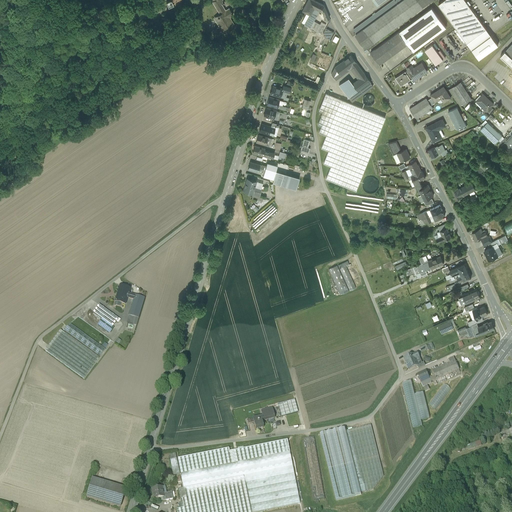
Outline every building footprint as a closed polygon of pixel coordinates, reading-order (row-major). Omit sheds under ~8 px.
[(222,0),(216,0),(214,1),(212,2),(220,15),(217,17),(218,18),(216,19),(221,27),(216,30),(218,34),(215,36),(223,32),(223,33),(235,26),(229,17),(233,15),(229,8),(225,10),(221,4),(224,2),(223,1),(222,0)] [(323,5),(313,0),(307,0),(302,10),(310,14),(314,7),(315,8),(320,11),(322,12),(325,8),(323,5)] [(393,0),(361,24),(374,42),(432,0),(393,0)] [(486,28),(465,0),(443,0),(438,4),(456,28),(464,39),(462,40),(464,43),(466,42),(467,42),(486,28)] [(310,16),(316,19),(320,11),(315,8),(310,16)] [(432,8),(399,32),(408,44),(413,51),(446,27),(432,8)] [(244,10),(239,13),(242,19),(248,15),(244,10)] [(309,15),(304,24),(311,28),(314,21),(316,19),(310,16),(309,15)] [(146,21),(140,23),(142,30),(148,28),(148,26),(146,21)] [(320,24),(314,21),(311,28),(321,33),(325,24),(321,22),(320,24)] [(374,42),(361,24),(353,30),(367,48),(374,42)] [(302,35),(305,30),(307,31),(309,28),(305,26),(298,39),(301,41),(304,36),(302,35)] [(333,32),(326,28),(323,33),(325,35),(331,37),(333,32)] [(456,28),(454,30),(462,41),(462,40),(464,39),(456,28)] [(472,49),(491,35),(486,28),(467,42),(472,49)] [(142,31),(133,35),(135,39),(144,35),(142,31)] [(399,32),(375,50),(384,62),(408,44),(399,32)] [(491,35),(472,49),(479,59),(498,45),(491,35)] [(425,51),(435,65),(443,60),(437,52),(432,45),(425,51)] [(384,62),(375,50),(370,53),(379,65),(384,62)] [(437,52),(443,60),(445,58),(440,50),(437,52)] [(511,57),(505,51),(500,56),(508,64),(511,66),(511,57)] [(351,55),(344,60),(349,68),(351,67),(356,63),(351,55)] [(344,60),(335,67),(341,76),(342,74),(342,73),(349,68),(344,60)] [(364,74),(356,63),(351,67),(359,78),(364,74)] [(422,63),(414,69),(412,65),(407,68),(408,70),(413,78),(414,80),(427,72),(422,63)] [(405,71),(395,78),(401,86),(411,79),(406,71),(405,71)] [(359,78),(352,83),(358,91),(370,82),(364,74),(359,78)] [(345,81),(339,85),(349,98),(351,96),(345,88),(348,86),(345,81)] [(358,91),(351,96),(354,100),(373,86),(370,82),(358,91)] [(471,98),(461,82),(452,87),(463,104),(471,98)] [(358,91),(352,83),(348,86),(345,88),(351,96),(358,91)] [(282,89),(273,86),(270,94),(280,96),(282,90),(282,89)] [(443,87),(430,95),(434,102),(442,97),(445,102),(450,98),(443,87)] [(385,117),(325,93),(319,110),(322,112),(317,125),(321,126),(318,132),(326,135),(321,148),(328,151),(323,163),(331,166),(326,179),(356,191),(385,117)] [(494,104),(483,94),(476,101),(487,111),(494,104)] [(374,105),(373,95),(363,95),(363,105),(374,105)] [(279,100),(269,97),(267,105),(277,108),(278,105),(279,100)] [(426,98),(410,109),(416,119),(433,109),(426,98)] [(276,110),(266,107),(264,115),(274,118),(275,114),(276,110)] [(466,125),(457,107),(448,112),(457,129),(466,125)] [(442,120),(426,127),(433,141),(441,138),(437,129),(445,125),(442,120)] [(502,136),(487,122),(484,126),(480,130),(495,143),(498,140),(502,136)] [(271,127),(261,124),(259,131),(269,134),(269,133),(273,134),(275,127),(271,125),(271,127)] [(456,150),(462,154),(478,135),(473,131),(456,150)] [(511,133),(507,139),(501,145),(511,155),(511,133)] [(268,137),(258,134),(256,142),(265,145),(268,137)] [(500,142),(499,143),(501,145),(507,139),(505,137),(504,138),(500,142)] [(511,169),(477,143),(472,150),(511,179),(511,169)] [(264,148),(255,145),(253,153),(262,156),(263,155),(264,150),(264,148)] [(399,146),(392,146),(390,147),(394,155),(397,153),(401,151),(399,146)] [(435,147),(434,147),(428,150),(431,157),(441,152),(442,152),(442,151),(439,146),(438,147),(437,146),(435,147)] [(497,170),(468,148),(458,161),(487,183),(492,177),(497,170)] [(274,153),(264,150),(263,155),(273,158),(274,153)] [(401,151),(397,153),(394,155),(393,155),(394,157),(394,156),(397,163),(410,157),(406,150),(404,151),(404,150),(401,151)] [(260,164),(250,161),(248,169),(258,172),(258,169),(260,164)] [(418,167),(416,161),(408,165),(412,171),(413,170),(415,174),(421,171),(419,167),(418,167)] [(272,169),(266,167),(266,166),(260,164),(258,169),(264,171),(262,177),(269,179),(271,172),(272,170),(272,169)] [(286,175),(272,170),(271,172),(275,173),(273,179),(272,179),(272,180),(284,183),(286,175)] [(415,174),(411,176),(411,177),(413,176),(414,178),(412,178),(414,183),(419,181),(425,178),(422,171),(421,171),(415,174)] [(372,177),(371,177),(370,177),(368,178),(367,178),(366,178),(365,179),(364,180),(363,181),(363,183),(362,183),(362,184),(362,185),(362,187),(362,188),(363,188),(363,189),(363,190),(364,190),(364,191),(365,192),(366,192),(367,193),(368,193),(369,193),(370,194),(372,193),(373,193),(375,192),(376,191),(377,191),(377,190),(378,188),(378,187),(379,185),(378,184),(378,183),(378,182),(377,181),(376,180),(376,179),(375,179),(374,178),(373,178),(372,177)] [(256,181),(248,178),(245,186),(243,191),(252,194),(252,193),(254,187),(256,181)] [(477,180),(476,180),(475,178),(471,180),(475,187),(480,184),(477,180)] [(471,180),(471,179),(466,182),(467,184),(464,186),(468,193),(476,189),(475,187),(471,180)] [(464,186),(458,189),(455,182),(447,186),(455,200),(468,193),(464,186)] [(430,192),(427,186),(423,188),(418,190),(420,194),(421,194),(424,200),(433,196),(431,192),(430,192)] [(261,189),(254,187),(252,193),(259,196),(261,189)] [(484,190),(479,193),(481,198),(493,191),(490,187),(485,190),(484,190)] [(501,191),(494,195),(492,192),(480,199),(485,207),(504,196),(501,191)] [(480,198),(476,200),(481,209),(485,207),(480,199),(480,198)] [(440,205),(430,209),(432,215),(442,210),(440,205)] [(442,210),(432,215),(435,220),(445,216),(442,210)] [(447,228),(440,231),(442,236),(444,240),(451,237),(447,228)] [(481,229),(472,233),(476,241),(487,235),(485,230),(482,231),(481,229)] [(497,248),(494,249),(493,246),(484,251),(489,260),(501,255),(499,251),(498,251),(497,248)] [(425,255),(422,257),(419,258),(422,263),(413,267),(415,272),(416,275),(426,270),(428,270),(429,270),(430,270),(431,270),(431,269),(431,268),(428,261),(427,260),(425,255)] [(440,256),(428,261),(431,268),(431,269),(436,267),(436,268),(441,266),(440,265),(444,263),(440,256)] [(356,288),(346,265),(349,264),(348,261),(338,265),(350,291),(356,288)] [(405,261),(395,266),(397,270),(407,266),(405,261)] [(465,263),(457,267),(459,271),(460,274),(468,270),(465,263)] [(348,291),(337,265),(328,269),(340,295),(348,291)] [(468,270),(460,274),(461,276),(463,280),(471,277),(468,270)] [(130,288),(120,285),(117,294),(118,295),(116,302),(125,305),(127,298),(133,300),(135,295),(128,293),(130,288)] [(476,288),(458,297),(460,300),(464,298),(466,303),(480,297),(476,288)] [(144,298),(135,295),(133,300),(128,316),(129,316),(135,318),(138,319),(144,298)] [(118,319),(99,305),(93,313),(102,319),(112,327),(118,319)] [(477,309),(480,316),(480,317),(481,316),(488,313),(484,306),(477,309)] [(473,320),(468,322),(470,326),(476,323),(483,320),(481,316),(480,317),(480,316),(476,318),(473,320)] [(112,341),(78,317),(71,323),(106,349),(112,341)] [(112,327),(102,319),(98,325),(108,333),(112,327)] [(450,321),(438,326),(442,334),(453,328),(450,321)] [(491,322),(478,327),(481,334),(494,329),(491,322)] [(476,323),(471,325),(476,336),(481,334),(478,327),(476,323)] [(105,350),(70,324),(62,330),(100,357),(105,350)] [(470,326),(466,328),(470,337),(470,339),(476,336),(471,325),(470,326)] [(466,328),(458,332),(461,338),(466,336),(467,338),(470,337),(466,328)] [(99,358),(60,330),(45,351),(84,379),(99,358)] [(277,337),(229,350),(242,397),(248,395),(252,411),(277,405),(294,400),(277,337)] [(248,395),(242,397),(229,350),(224,352),(241,414),(252,411),(248,395)] [(84,379),(45,351),(33,366),(72,395),(84,379)] [(417,353),(404,359),(409,369),(417,366),(418,365),(415,359),(419,358),(417,353)] [(434,375),(436,380),(459,370),(455,361),(450,363),(432,371),(434,375)] [(426,371),(417,375),(421,383),(422,382),(429,379),(429,378),(426,371)] [(402,382),(412,428),(422,426),(420,420),(428,418),(423,392),(413,394),(411,381),(402,382)] [(435,410),(450,388),(443,384),(428,405),(435,410)] [(294,400),(277,405),(281,417),(297,413),(294,400)] [(271,408),(261,411),(262,416),(260,417),(261,422),(270,419),(270,420),(274,419),(271,408)] [(259,417),(253,418),(252,418),(255,430),(256,430),(262,428),(263,428),(261,422),(260,417),(260,416),(259,417)] [(373,425),(346,431),(361,493),(374,490),(385,474),(373,425)] [(314,437),(303,439),(313,501),(325,499),(314,437)] [(229,448),(177,458),(180,474),(290,453),(287,440),(229,451),(229,448)] [(290,453),(180,474),(183,488),(178,489),(182,508),(176,509),(176,511),(259,511),(300,504),(290,453)] [(175,454),(169,455),(173,476),(179,475),(175,454)] [(126,489),(92,479),(86,497),(120,508),(126,489)] [(161,487),(151,489),(152,495),(153,495),(154,499),(153,499),(153,500),(162,498),(164,498),(163,494),(161,487)] [(172,492),(163,494),(164,498),(162,498),(163,501),(173,499),(172,492)]
